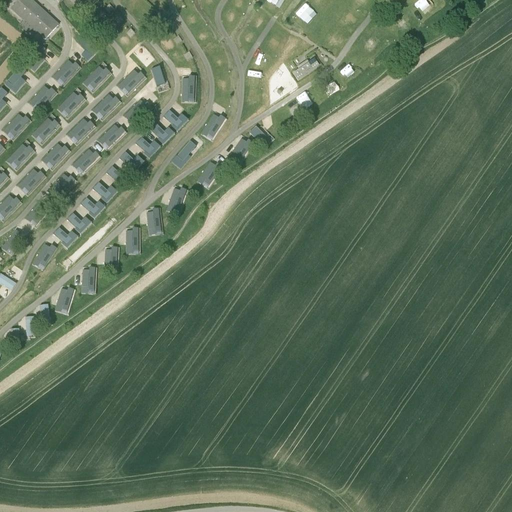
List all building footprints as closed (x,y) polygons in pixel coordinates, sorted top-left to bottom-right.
[(19,26),(30,35),(34,31),(45,40),(58,26),(29,0),(19,0),(11,9),(24,21),(19,26)] [(303,4),(296,15),(305,21),(312,10),(303,4)] [(341,24),(350,18),(345,10),(337,15),(341,24)] [(400,29),(411,21),(405,13),(395,21),(400,29)] [(338,33),(330,37),(334,46),(342,42),(338,33)] [(95,51),(91,47),(90,48),(82,39),(77,45),(85,53),(86,52),(89,56),(95,51)] [(26,61),(32,66),(40,57),(45,51),(39,45),(26,61)] [(346,58),(342,67),(351,71),(354,61),(346,58)] [(315,59),(293,73),(298,80),(319,65),(315,59)] [(54,77),(63,86),(73,75),(64,66),(54,77)] [(8,82),(14,87),(26,71),(20,67),(8,82)] [(101,74),(103,72),(98,68),(87,80),(91,84),(89,86),(93,90),(105,78),(101,74)] [(156,88),(165,85),(159,68),(151,70),(156,88)] [(123,89),(127,94),(140,82),(136,78),(138,76),(133,71),(121,83),(125,87),(123,89)] [(335,75),(328,78),(332,87),(339,85),(335,75)] [(181,97),(187,97),(187,100),(193,100),(194,83),(188,83),(188,80),(182,80),(181,97)] [(27,104),(36,112),(46,101),(37,93),(27,104)] [(61,106),(65,110),(63,112),(67,116),(79,104),(75,100),(77,98),(72,93),(61,106)] [(98,114),(102,118),(115,106),(111,102),(113,100),(109,96),(96,108),(100,112),(98,114)] [(138,102),(127,112),(136,122),(147,111),(138,102)] [(172,126),(176,129),(182,124),(178,120),(169,112),(164,117),(172,126)] [(204,129),(209,133),(207,135),(212,139),(222,124),(217,121),(219,119),(213,115),(204,129)] [(5,126),(14,136),(25,125),(15,116),(5,126)] [(37,138),(42,142),(53,130),(49,126),(51,124),(47,120),(35,132),(39,136),(37,138)] [(72,138),(77,142),(89,130),(85,126),(87,124),(83,120),(71,132),(75,136),(72,138)] [(159,139),(163,143),(168,137),(164,134),(155,125),(150,131),(159,139)] [(104,144),(108,149),(120,137),(116,133),(118,131),(114,126),(102,138),(106,142),(104,144)] [(262,146),(268,140),(255,127),(249,133),(262,146)] [(144,152),(148,156),(154,151),(150,147),(141,139),(136,144),(144,152)] [(231,154),(236,157),(234,160),(239,163),(249,149),(244,146),(246,143),(241,140),(231,154)] [(176,157),(182,163),(188,156),(196,148),(189,142),(176,157)] [(48,164),(53,168),(64,155),(60,151),(62,149),(57,145),(46,158),(50,161),(48,164)] [(10,158),(14,162),(12,164),(16,168),(28,156),(24,152),(26,150),(22,146),(10,158)] [(78,168),(82,173),(95,161),(91,157),(93,155),(89,151),(76,162),(80,166),(78,168)] [(128,167),(132,171),(138,165),(133,161),(125,153),(120,159),(128,167)] [(213,169),(215,167),(210,163),(200,177),(205,180),(203,183),(208,186),(218,172),(213,169)] [(115,181),(119,185),(124,180),(120,176),(112,168),(107,173),(115,181)] [(23,189),(28,193),(40,181),(35,177),(37,175),(33,171),(21,183),(25,187),(23,189)] [(55,194),(60,198),(71,185),(67,181),(68,179),(64,175),(53,188),(57,192),(55,194)] [(101,197),(105,201),(111,196),(107,192),(98,184),(93,189),(101,197)] [(168,205),(173,207),(172,210),(178,212),(184,196),(179,194),(180,191),(174,189),(168,205)] [(0,203),(0,208),(8,216),(18,205),(8,195),(0,203)] [(89,213),(93,216),(98,211),(94,207),(86,199),(80,204),(89,213)] [(31,221),(36,225),(47,212),(43,209),(45,207),(40,202),(29,215),(33,219),(31,221)] [(153,216),(153,213),(146,214),(148,231),(154,230),(154,233),(160,232),(159,215),(153,216)] [(75,228),(79,232),(85,227),(81,223),(72,215),(67,220),(75,228)] [(62,243),(66,246),(71,241),(67,237),(58,229),(53,234),(62,243)] [(10,248),(8,250),(13,254),(23,240),(18,237),(20,234),(15,231),(5,245),(10,248)] [(132,235),(132,232),(126,232),(126,249),(132,249),(131,252),(138,252),(138,235),(132,235)] [(49,250),(51,247),(44,243),(35,260),(40,263),(39,265),(44,269),(54,253),(49,250)] [(105,251),(104,268),(110,268),(110,271),(116,272),(116,254),(111,254),(111,251),(105,251)] [(82,271),(81,288),(87,289),(87,292),(93,292),(94,275),(88,274),(88,272),(82,271)] [(0,284),(7,289),(12,282),(0,274),(0,284)] [(61,290),(57,306),(62,308),(61,311),(67,312),(72,296),(67,294),(67,292),(61,290)] [(39,307),(41,321),(49,320),(48,306),(39,307)] [(25,319),(26,333),(34,332),(33,318),(25,319)] [(10,331),(11,344),(19,344),(19,330),(10,331)]
